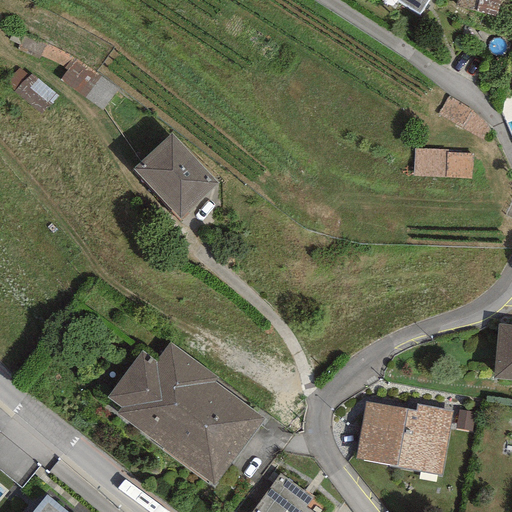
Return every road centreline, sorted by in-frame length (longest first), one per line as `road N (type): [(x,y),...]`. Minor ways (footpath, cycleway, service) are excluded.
road 1 (residential): [(511,277),(478,310),(390,339),(354,362),(315,406),(311,427),(326,460),(366,511)]
road 2 (residential): [(511,157),(482,101),(323,0)]
road 3 (residential): [(154,511),(0,387)]
